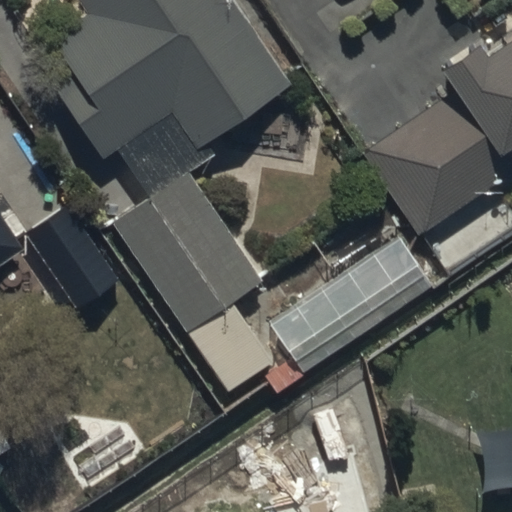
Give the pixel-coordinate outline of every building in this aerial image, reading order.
[(87,0),(77,7),(84,17),(44,44),(63,72),(46,83),(99,161),(167,114),(194,153),(287,89),(226,0),(87,0)] [(511,173),(511,42),(481,64),(470,48),(433,74),(448,95),(359,156),(417,239),(511,173)] [(185,333),(225,393),(269,364),(231,305),(262,284),(189,172),(95,233),(168,344),(185,333)] [(24,235),(76,311),(119,281),(66,205),(24,235)] [(0,265),(22,251),(0,219),(0,265)] [(264,379),(275,396),(431,289),(397,240),(267,329),(289,362),(264,379)]
